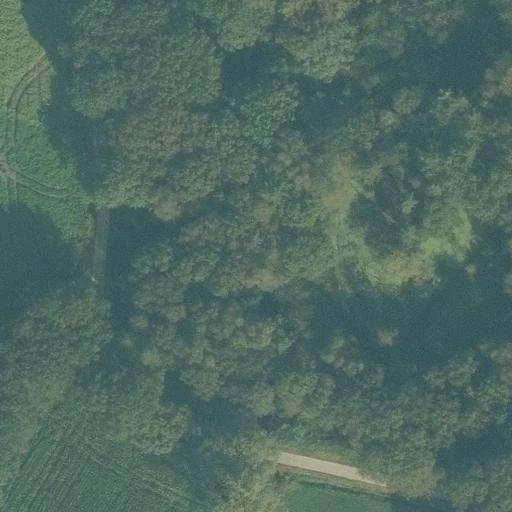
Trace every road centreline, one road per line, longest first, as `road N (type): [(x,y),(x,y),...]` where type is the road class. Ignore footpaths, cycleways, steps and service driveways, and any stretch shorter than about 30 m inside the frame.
road 1 (unclassified): [(96,292),(108,352),(125,382),(198,433),(450,495),(488,511)]
road 2 (unclassified): [(88,0),(101,202),(96,292)]
road 3 (unclassified): [(96,292),(54,299),(31,314),(0,359)]
